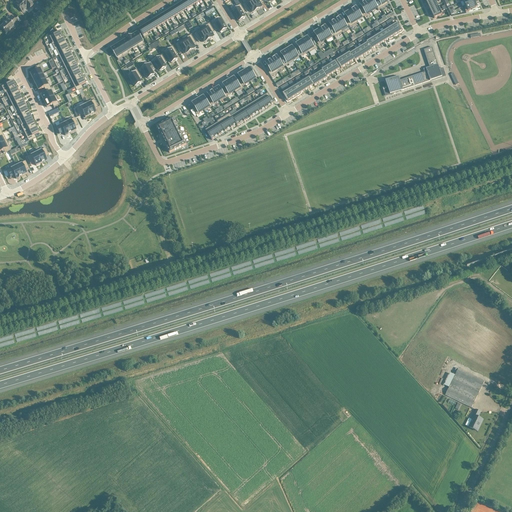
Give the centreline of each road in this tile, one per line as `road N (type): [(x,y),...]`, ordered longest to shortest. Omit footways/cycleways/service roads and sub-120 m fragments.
road 1 (motorway): [(511,208),(0,370)]
road 2 (motorway): [(0,385),(511,224)]
road 3 (unclassified): [(140,199),(151,207),(170,262),(0,315)]
road 4 (residential): [(288,113),(169,162),(158,158),(142,125)]
road 5 (residential): [(418,33),(288,113)]
road 6 (residential): [(142,125),(253,56)]
road 7 (residential): [(240,35),(131,102)]
road 8 (residential): [(64,157),(20,76),(45,56)]
road 9 (unclassified): [(459,511),(511,403)]
